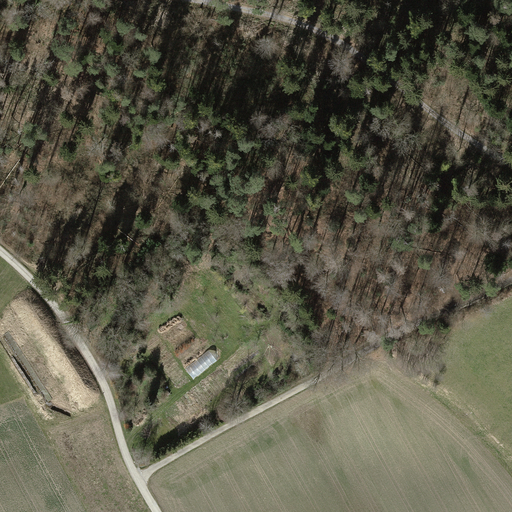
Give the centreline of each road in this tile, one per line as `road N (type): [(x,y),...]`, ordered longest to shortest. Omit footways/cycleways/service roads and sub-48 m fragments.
road 1 (track): [(511,280),(386,339),(137,478)]
road 2 (track): [(186,0),(313,29),(511,165)]
road 3 (track): [(137,478),(105,384),(42,289),(0,248)]
